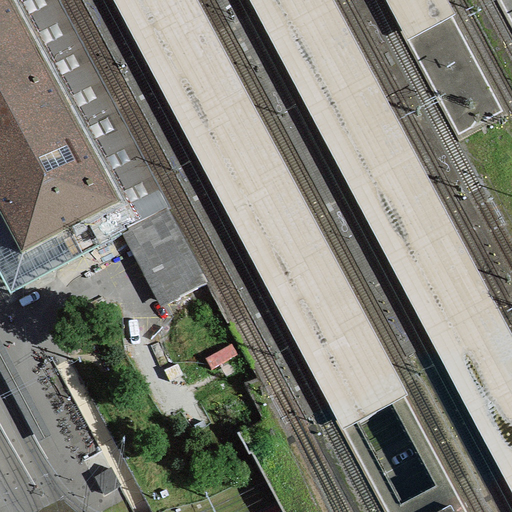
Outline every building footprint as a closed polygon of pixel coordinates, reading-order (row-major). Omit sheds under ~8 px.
[(0,0),(0,227),(19,263),(117,212),(168,304),(206,283),(112,92),(106,81),(100,69),(62,0),(0,0)] [(114,0),(345,428),(407,395),(196,0),(114,0)] [(249,0),(511,488),(511,329),(335,0),(249,0)] [(445,0),(384,0),(404,38),(453,14),(445,0)] [(95,477),(105,495),(114,490),(121,486),(111,468),(95,477)]
